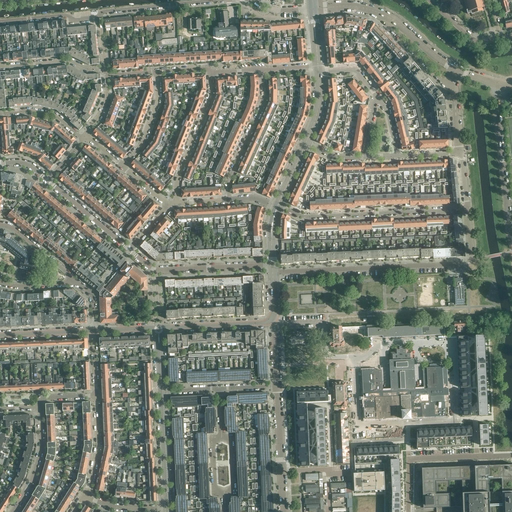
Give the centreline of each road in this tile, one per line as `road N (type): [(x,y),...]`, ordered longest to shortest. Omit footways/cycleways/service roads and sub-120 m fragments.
road 1 (residential): [(273,271),(466,264)]
road 2 (residential): [(467,209),(303,216),(278,206)]
road 3 (residential): [(511,247),(499,81)]
road 4 (residential): [(168,204),(210,97),(212,71)]
road 5 (residential): [(227,200),(228,179),(263,98),(262,69)]
road 6 (residential): [(327,355),(444,341)]
